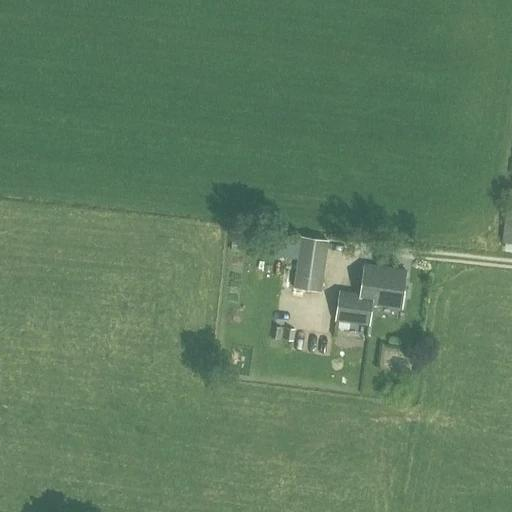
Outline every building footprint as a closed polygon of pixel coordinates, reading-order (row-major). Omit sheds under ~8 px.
[(260,253),(282,256),(284,241),(286,233),(264,230),(260,253)] [(243,252),(244,238),(232,237),(231,251),(243,252)] [(299,243),(297,258),(294,288),(321,292),(328,242),(300,237),(299,243)] [(284,256),(297,258),(299,243),(286,241),(284,256)] [(361,294),(341,292),(337,322),(349,323),(369,326),(372,304),(401,308),(406,271),(365,266),(361,294)] [(271,338),(280,340),(281,328),(272,327),(271,338)] [(295,330),(285,328),(284,340),(293,341),(295,330)]
